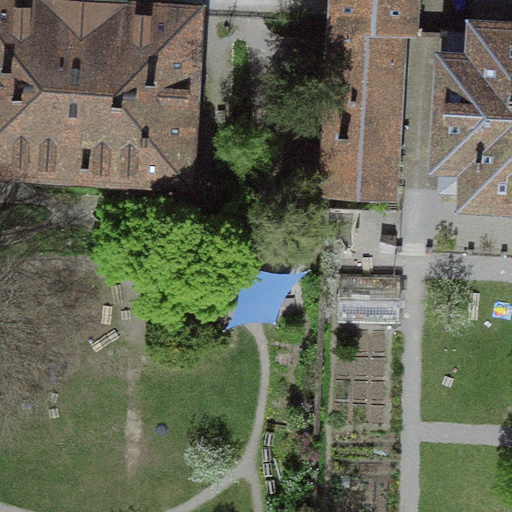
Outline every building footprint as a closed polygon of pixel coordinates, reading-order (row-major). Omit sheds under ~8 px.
[(337,0),(336,25),(398,28),(413,29),(414,0),(337,0)] [(0,164),(1,164),(1,166),(149,174),(149,173),(182,175),(182,174),(183,174),(187,111),(186,111),(192,14),(127,10),(127,9),(83,6),(39,4),(39,5),(0,2),(0,164)] [(394,109),(398,28),(336,25),(328,185),(390,189),(394,109)] [(483,33),(450,31),(441,190),(471,192),(470,194),(511,196),(511,33),(483,31),(483,33)] [(370,274),(339,274),(337,322),(401,324),(402,275),(370,274)]
